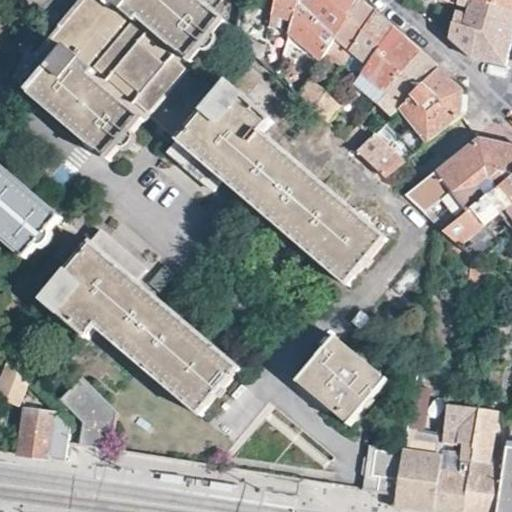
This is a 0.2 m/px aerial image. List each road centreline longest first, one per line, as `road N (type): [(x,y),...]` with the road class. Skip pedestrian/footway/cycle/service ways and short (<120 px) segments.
road 1 (unknown): [(0,78),(149,227),(258,321),(289,333),(405,248),(418,225),(408,203),(301,102)]
road 2 (residential): [(508,110),(476,70),(396,0)]
